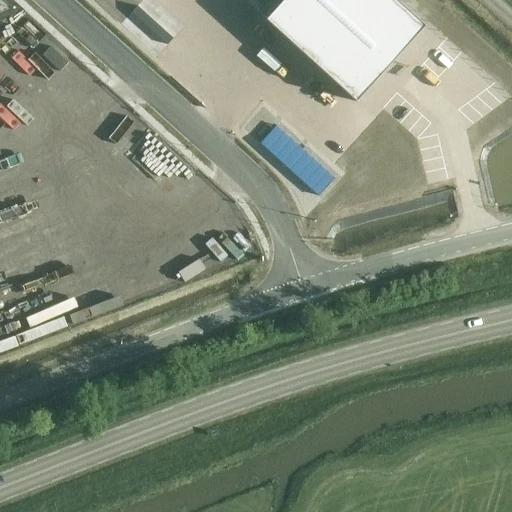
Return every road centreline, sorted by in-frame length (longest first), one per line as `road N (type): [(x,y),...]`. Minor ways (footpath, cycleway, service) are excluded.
road 1 (primary): [(511,321),(310,372),(0,488)]
road 2 (unclassified): [(292,291),(295,265),(262,202),(45,0)]
road 3 (unclassified): [(0,407),(292,291)]
road 4 (unclassified): [(292,291),(511,222)]
